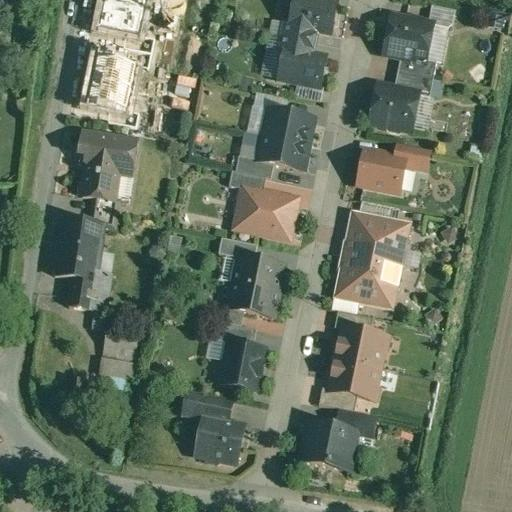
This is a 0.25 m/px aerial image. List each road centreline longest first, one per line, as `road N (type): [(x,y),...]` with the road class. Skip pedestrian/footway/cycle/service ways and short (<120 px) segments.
road 1 (residential): [(267,507),(366,0)]
road 2 (residential): [(0,405),(18,361),(72,0)]
road 3 (residential): [(267,507),(64,473),(36,455),(0,407)]
